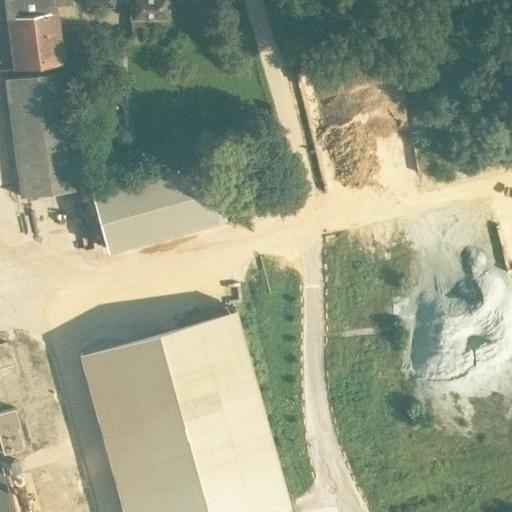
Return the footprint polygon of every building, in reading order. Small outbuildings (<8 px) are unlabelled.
[(3,0),(6,16),(57,9),(57,5),(72,3),(71,0),(3,0)] [(128,0),(129,17),(170,16),(169,0),(128,0)] [(64,61),(57,9),(6,16),(13,68),(64,61)] [(66,69),(4,77),(20,195),(83,187),(66,69)] [(92,186),(108,247),(227,216),(212,155),(92,186)] [(235,305),(80,350),(124,511),(252,511),(290,501),(235,305)] [(0,343),(0,374),(0,375),(15,371),(6,341),(0,343)] [(14,408),(0,411),(0,439),(3,452),(23,447),(17,426),(19,425),(14,408)] [(0,511),(13,511),(0,463),(0,511)]
